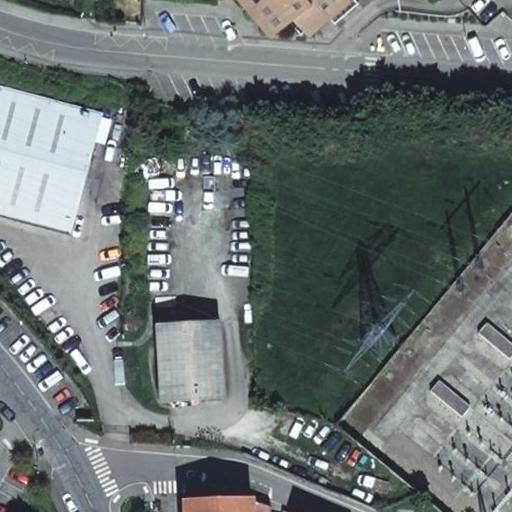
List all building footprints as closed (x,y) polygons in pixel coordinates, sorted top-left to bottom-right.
[(245,0),(273,32),(291,17),(306,35),(330,14),(339,24),(362,4),(359,0),(245,0)] [(0,86),(0,217),(71,236),(103,114),(0,86)] [(158,327),(161,403),(192,401),(224,399),(220,324),(158,327)] [(511,355),(511,346),(486,324),(477,334),(507,361),(511,355)] [(439,380),(428,392),(459,419),(470,407),(439,380)] [(184,511),(253,511),(252,502),(184,505),(184,511)] [(252,502),(253,511),(271,511),(272,509),(252,502)]
